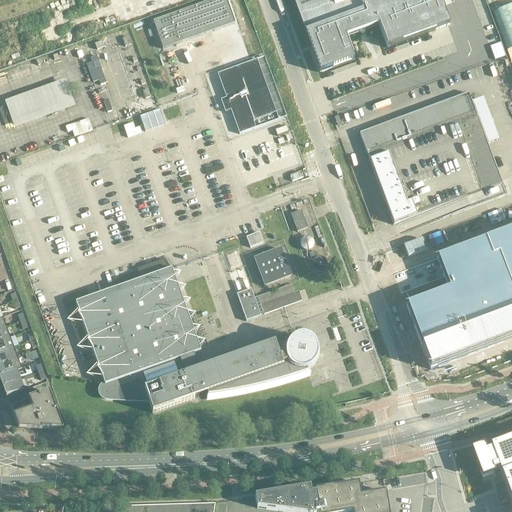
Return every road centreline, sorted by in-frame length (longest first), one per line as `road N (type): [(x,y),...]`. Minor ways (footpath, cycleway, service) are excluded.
road 1 (unclassified): [(265,0),(422,418)]
road 2 (primary): [(422,418),(230,454),(6,461)]
road 3 (primary): [(19,479),(249,466),(428,433)]
road 4 (unknown): [(353,114),(480,71),(496,83),(511,121)]
road 5 (unknown): [(511,184),(389,226)]
